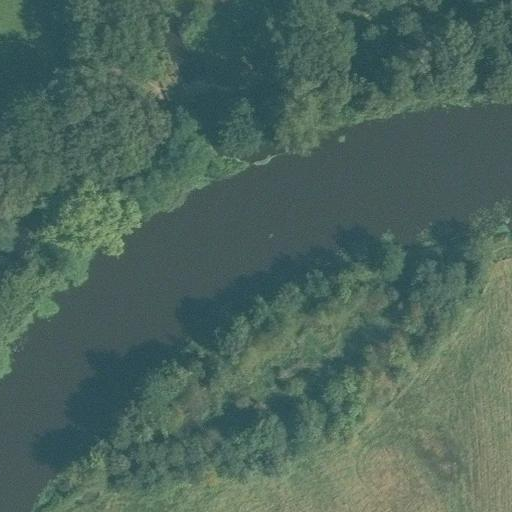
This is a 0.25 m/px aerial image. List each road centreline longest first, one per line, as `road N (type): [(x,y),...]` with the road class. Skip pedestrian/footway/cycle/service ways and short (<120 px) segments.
road 1 (track): [(56,511),(124,432),(199,366),(294,305),(377,278),(511,256)]
road 2 (track): [(111,94),(83,129),(0,169)]
